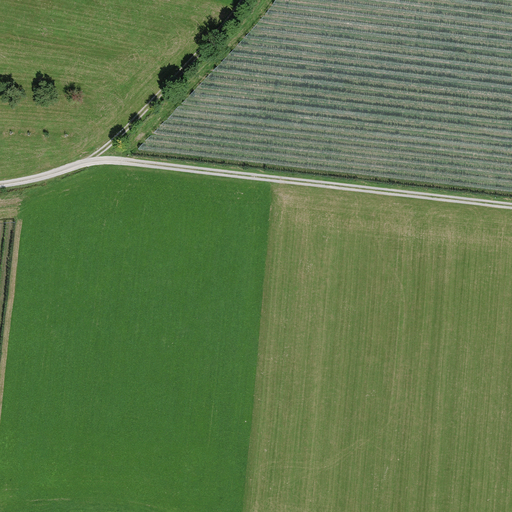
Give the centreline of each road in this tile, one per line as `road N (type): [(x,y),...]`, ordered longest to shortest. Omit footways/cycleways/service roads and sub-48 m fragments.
road 1 (track): [(511,204),(106,158),(0,179)]
road 2 (track): [(106,158),(242,0)]
